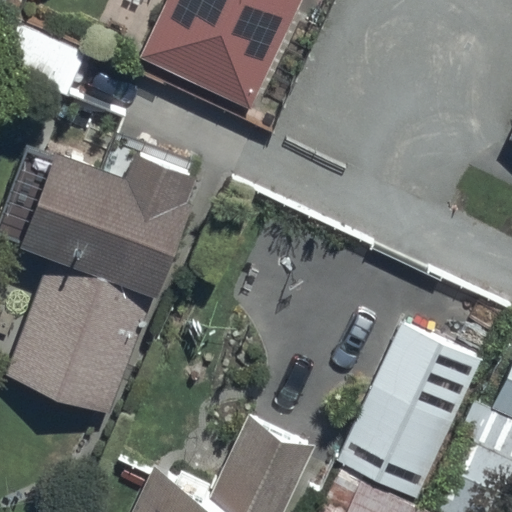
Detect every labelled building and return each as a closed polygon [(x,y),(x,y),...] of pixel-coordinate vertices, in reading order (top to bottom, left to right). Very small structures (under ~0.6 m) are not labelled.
[(161,0),(140,49),(251,100),(296,0),(161,0)] [(0,202),(0,226),(46,246),(3,367),(112,406),(198,162),(131,138),(122,163),(52,139),(49,147),(23,138),(0,202)] [(400,315),(337,451),(415,487),(478,351),(400,315)] [(511,511),(511,346),(490,399),(469,390),(424,497),(459,511),(511,511)] [(150,455),(124,511),(278,511),(313,436),(237,402),(202,479),(150,455)] [(441,511),(443,509),(331,462),(310,511),(441,511)]
